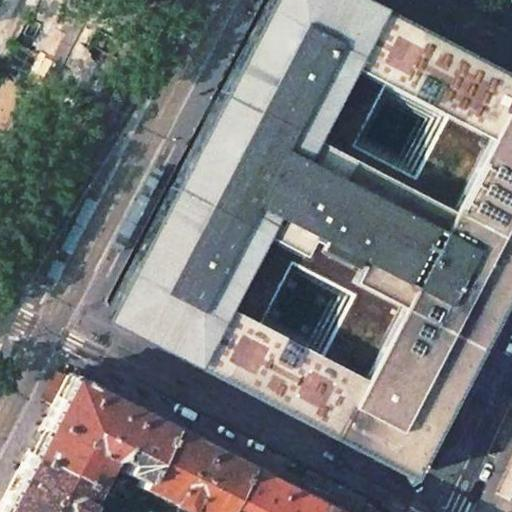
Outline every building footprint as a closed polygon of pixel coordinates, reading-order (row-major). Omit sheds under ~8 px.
[(511,75),(442,39),(369,0),(261,0),(188,141),(95,319),(149,346),(233,389),(348,447),(375,461),(384,444),(415,459),(442,410),(459,418),(464,407),(474,385),(471,383),(486,360),(511,302),(511,75)] [(168,423),(68,373),(27,450),(94,486),(107,461),(105,456),(115,453),(116,457),(124,461),(119,470),(133,477),(126,490),(131,493),(135,485),(168,423)] [(217,511),(244,461),(168,423),(135,485),(188,511),(217,511)] [(0,511),(80,511),(94,486),(27,450),(0,502),(0,511)] [(511,511),(511,455),(494,494),(511,502),(511,511)] [(313,511),(319,500),(244,461),(217,511),(313,511)] [(343,511),(319,500),(313,511),(343,511)]
